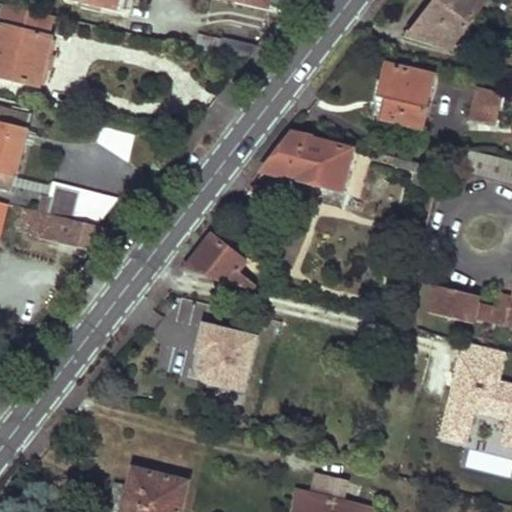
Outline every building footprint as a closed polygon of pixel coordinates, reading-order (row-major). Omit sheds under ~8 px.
[(70,0),(124,13),(126,0),(70,0)] [(242,0),(286,10),(294,0),(242,0)] [(483,0),(437,0),(421,21),(418,19),(404,37),(458,53),(459,46),(453,45),(486,2),(483,0)] [(0,77),(40,87),(51,38),(50,38),(55,18),(3,5),(0,17),(0,77)] [(197,49),(219,54),(222,41),(200,35),(197,49)] [(222,41),(219,54),(246,60),(257,47),(223,39),(222,41)] [(511,52),(502,50),(499,63),(511,65),(511,52)] [(421,130),(434,78),(387,66),(379,97),(386,99),(381,120),(421,130)] [(477,89),(470,118),(497,125),(504,97),(477,89)] [(0,107),(0,188),(13,191),(16,178),(17,178),(29,129),(27,129),(31,115),(0,107)] [(342,192),(352,151),(312,140),(314,137),(295,132),(264,172),(342,192)] [(465,151),(460,170),(484,176),(489,157),(465,151)] [(511,163),(489,157),(484,176),(511,183),(511,163)] [(411,186),(435,191),(440,169),(395,158),(393,165),(416,172),(411,186)] [(19,177),(15,193),(43,200),(41,207),(106,224),(112,202),(19,177)] [(22,208),(16,231),(98,250),(113,230),(22,208)] [(213,237),(208,242),(238,266),(225,283),(253,291),(255,287),(237,275),(246,263),(213,237)] [(225,283),(238,266),(208,242),(184,273),(225,283)] [(473,325),(480,297),(435,286),(429,314),(473,325)] [(506,325),(511,302),(511,298),(498,295),(497,297),(491,322),(506,325)] [(204,325),(199,345),(204,346),(202,355),(199,367),(199,369),(199,371),(199,373),(200,376),(200,377),(201,379),(203,380),(204,381),(205,382),(207,383),(208,383),(244,392),(258,339),(204,325)] [(281,327),(277,343),(321,354),(321,353),(361,363),(363,358),(354,355),(358,342),(327,334),(327,333),(306,328),(305,333),(281,327)] [(511,451),(511,385),(500,383),(506,353),(458,343),(438,441),(468,448),(474,417),(503,423),(498,448),(511,451)] [(134,470),(123,511),(180,511),(188,483),(134,470)] [(297,492),(292,511),(307,511),(312,495),(297,492)] [(312,495),(307,511),(357,511),(359,506),(312,495)]
